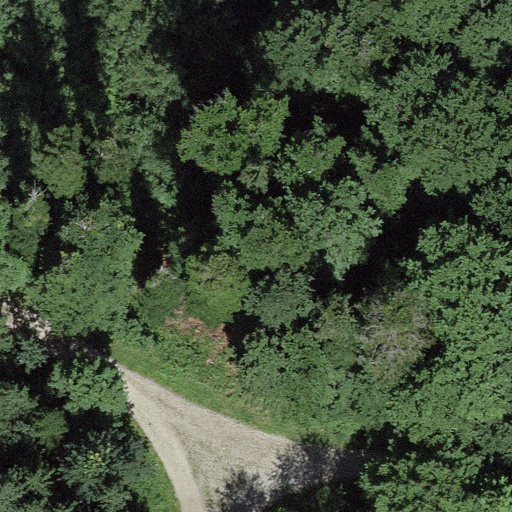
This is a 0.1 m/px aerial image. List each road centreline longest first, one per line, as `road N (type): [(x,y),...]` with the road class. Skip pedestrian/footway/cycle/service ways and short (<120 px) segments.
road 1 (track): [(511,477),(213,461),(210,511)]
road 2 (track): [(0,319),(53,344),(213,461)]
